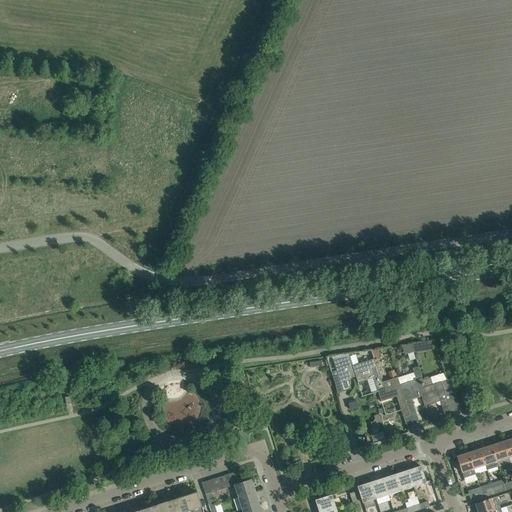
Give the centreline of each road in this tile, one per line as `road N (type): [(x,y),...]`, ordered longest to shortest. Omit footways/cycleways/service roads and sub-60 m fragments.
road 1 (primary): [(511,268),(0,351)]
road 2 (residential): [(61,511),(248,451),(268,461),(279,494)]
road 3 (residential): [(279,494),(433,445)]
